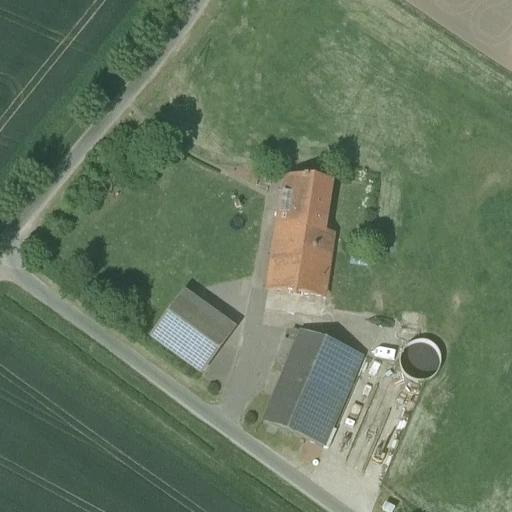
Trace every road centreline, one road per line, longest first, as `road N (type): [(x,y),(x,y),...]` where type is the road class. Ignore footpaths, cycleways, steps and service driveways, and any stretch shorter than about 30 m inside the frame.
road 1 (unclassified): [(342,511),(0,265)]
road 2 (unclassified): [(0,250),(200,0)]
